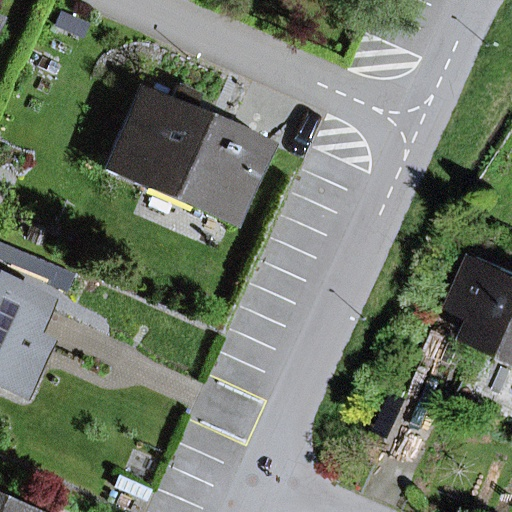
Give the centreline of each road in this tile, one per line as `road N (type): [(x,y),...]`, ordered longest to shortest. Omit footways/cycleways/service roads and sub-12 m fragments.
road 1 (residential): [(261,482),(419,129)]
road 2 (residential): [(419,129),(127,0)]
road 3 (residential): [(419,129),(477,0)]
